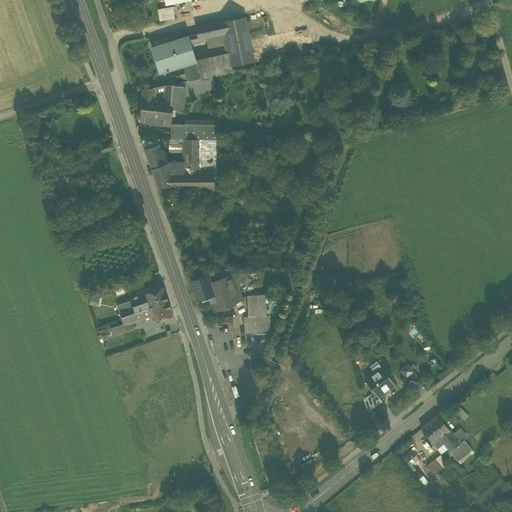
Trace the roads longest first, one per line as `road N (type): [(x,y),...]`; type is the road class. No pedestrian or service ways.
road 1 (secondary): [(105,79),(254,511)]
road 2 (secondary): [(511,338),(299,511)]
